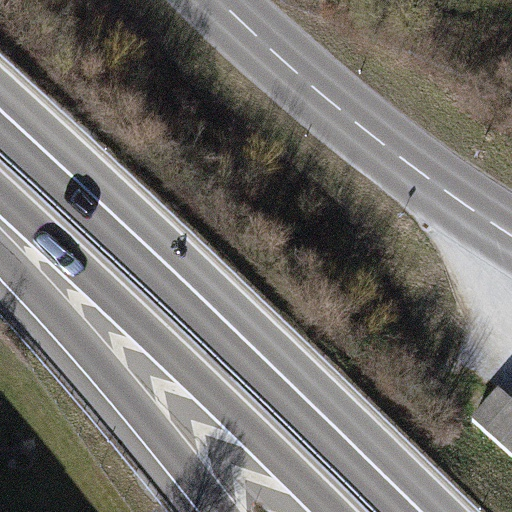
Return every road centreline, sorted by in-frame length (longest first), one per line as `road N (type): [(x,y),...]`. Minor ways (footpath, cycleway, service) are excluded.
road 1 (trunk): [(421,511),(0,108)]
road 2 (trunk): [(0,194),(333,511)]
road 3 (secondary): [(218,0),(376,141),(511,232)]
road 4 (trunk): [(0,236),(218,511)]
